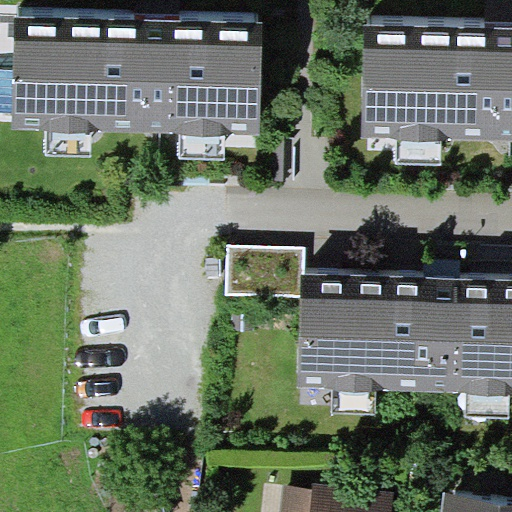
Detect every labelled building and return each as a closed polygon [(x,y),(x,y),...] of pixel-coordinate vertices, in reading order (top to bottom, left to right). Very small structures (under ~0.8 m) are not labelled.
[(264,22),(15,17),(14,70),(13,112),(13,128),(46,128),(92,130),(181,131),(226,132),(261,133),(264,22)] [(511,23),(364,21),(362,137),(397,138),(442,139),(511,140),(511,23)] [(0,111),(13,112),(14,70),(0,70),(0,111)] [(91,159),(92,130),(46,128),(45,158),(91,159)] [(226,132),(181,131),(180,157),(225,158),(226,132)] [(442,139),(397,138),(396,165),(442,166),(442,139)] [(302,274),(305,274),(305,246),(227,245),(227,293),(302,294),(302,274)] [(302,294),(299,388),(332,388),(377,391),(469,393),(508,394),(511,394),(511,280),(305,274),(302,274),(302,294)] [(375,414),(377,391),(332,388),(330,411),(375,414)] [(507,419),(508,394),(469,393),(469,418),(507,419)] [(391,511),(393,491),(314,481),(313,490),(284,486),(280,511),(391,511)] [(511,511),(511,500),(445,494),(443,511),(511,511)]
